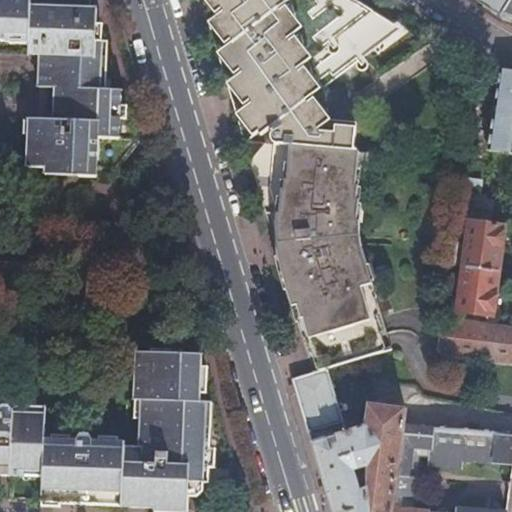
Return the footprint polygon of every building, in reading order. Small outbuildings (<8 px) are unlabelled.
[(0,0),(0,42),(8,43),(9,37),(28,38),(28,46),(28,52),(31,57),(39,57),(36,89),(52,90),(50,122),(26,121),(23,168),(41,170),(73,172),(73,179),(90,180),(93,142),(116,143),(118,93),(98,92),(101,44),(95,43),(97,11),(95,11),(95,4),(90,0),(0,0)] [(210,33),(244,145),(246,151),(254,149),(256,154),(266,151),(270,153),(268,159),(268,165),(270,169),(286,178),(281,205),(281,234),(281,254),(284,283),(310,373),(326,369),(388,353),(365,284),(368,283),(362,249),(357,250),(355,230),(362,154),(334,152),(337,123),(309,122),(303,85),(341,66),(341,69),(343,72),(346,73),(349,74),(351,71),(352,69),(353,66),(352,63),(350,61),(404,34),(350,0),(200,0),(216,31),(210,33)] [(511,17),(511,0),(476,0),(498,14),(511,17)] [(9,37),(8,43),(8,45),(28,46),(28,38),(9,37)] [(511,67),(498,66),(486,149),(511,152),(511,67)] [(240,156),(224,156),(227,166),(231,180),(254,163),(240,156)] [(40,176),(73,179),(73,172),(41,170),(40,176)] [(468,178),(466,193),(483,196),(485,181),(468,178)] [(467,221),(486,224),(488,210),(479,209),(480,201),(459,198),(457,220),(467,221)] [(489,202),(480,201),(479,209),(488,210),(489,202)] [(451,265),(461,267),(496,271),(502,226),(486,224),(467,221),(457,220),(451,265)] [(496,271),(461,267),(459,279),(446,277),(444,291),(458,293),(455,312),(490,317),(496,271)] [(511,332),(435,324),(430,356),(438,364),(511,370),(511,332)] [(124,445),(120,507),(125,508),(169,511),(187,511),(188,500),(198,501),(203,495),(204,486),(209,486),(215,407),(203,406),(206,360),(141,356),(137,401),(142,402),(138,446),(124,445)] [(326,369),(310,373),(290,377),(314,460),(329,511),(365,511),(363,426),(344,432),(326,369)] [(359,417),(363,418),(363,426),(365,511),(390,511),(401,426),(403,410),(360,404),(359,417)] [(0,476),(4,477),(40,479),(44,432),(46,409),(16,408),(14,411),(11,407),(8,407),(5,406),(1,408),(0,409),(0,476)] [(511,461),(511,434),(401,426),(390,511),(505,511),(506,510),(454,503),(453,509),(447,508),(447,505),(442,501),(442,503),(439,503),(437,504),(435,507),(426,506),(426,503),(413,501),(414,489),(417,489),(420,470),(416,470),(418,450),(428,450),(427,458),(459,462),(460,456),(511,461)] [(44,432),(40,479),(38,501),(81,505),(120,507),(124,445),(124,443),(94,440),(91,435),(44,432)]
